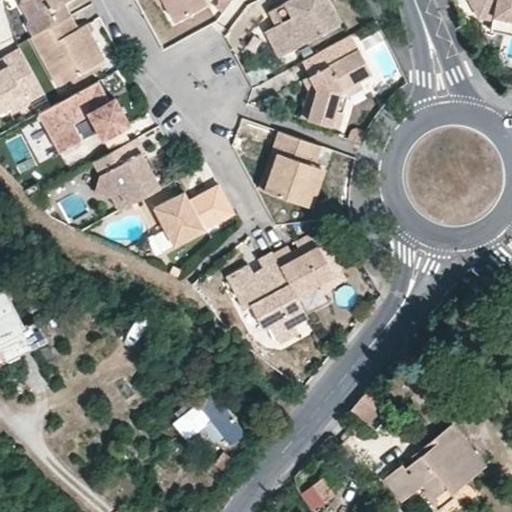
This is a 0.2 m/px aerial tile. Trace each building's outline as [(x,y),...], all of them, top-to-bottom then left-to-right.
[(27,21),(33,33),(69,13),(62,1),(63,0),(19,0),(30,19),(27,21)] [(205,0),(165,0),(169,8),(175,19),(206,1),(205,0)] [(285,0),(266,11),(257,16),(278,55),(338,22),(326,0),(285,0)] [(511,13),(511,0),(477,0),(484,12),(501,15),(502,11),(511,13)] [(511,13),(502,11),(501,15),(499,25),(511,27),(511,13)] [(69,13),(33,33),(29,34),(55,82),(105,56),(98,43),(87,23),(77,28),(69,13)] [(350,31),(300,59),(305,67),(308,73),(317,87),(307,116),(332,125),(344,87),(357,80),(372,72),(350,31)] [(42,91),(19,47),(11,52),(3,56),(7,62),(0,65),(0,108),(8,105),(11,110),(29,101),(27,98),(42,91)] [(317,87),(308,73),(302,77),(309,87),(300,114),(307,116),(317,87)] [(95,78),(49,104),(38,109),(60,149),(80,138),(71,122),(91,112),(103,134),(127,121),(122,112),(114,98),(108,101),(101,106),(97,99),(104,95),(95,78)] [(344,87),(332,125),(340,127),(349,94),(361,87),(357,80),(344,87)] [(108,101),(104,95),(97,99),(101,106),(108,101)] [(321,144),(277,129),(273,141),(271,149),(278,152),(266,189),(308,203),(321,165),(315,163),(321,144)] [(134,135),(91,158),(100,174),(94,189),(111,193),(118,207),(158,186),(147,165),(139,152),(142,150),(134,135)] [(278,152),(271,149),(258,186),(266,189),(278,152)] [(233,212),(217,182),(194,194),(197,199),(189,203),(187,198),(182,189),(151,205),(172,244),(233,212)] [(190,196),(187,198),(189,203),(197,199),(194,194),(190,196)] [(287,242),(271,250),(295,293),(335,272),(318,242),(302,250),(294,255),(290,249),(287,242)] [(295,246),(290,249),(294,255),(302,250),(298,244),(295,246)] [(295,293),(271,250),(257,258),(260,261),(262,265),(253,270),(251,266),(228,279),(243,306),(250,302),(264,328),(271,324),(277,335),(294,326),(291,322),(306,314),(295,293)] [(255,264),(251,266),(253,270),(262,265),(260,261),(255,264)] [(225,274),(228,279),(251,266),(248,262),(225,274)] [(21,325),(4,290),(0,291),(0,347),(2,347),(7,358),(46,339),(36,318),(21,325)] [(294,326),(309,319),(306,314),(291,322),(294,326)] [(297,331),(294,326),(277,335),(281,341),(297,331)] [(391,412),(367,391),(351,410),(374,431),(391,412)] [(213,393),(175,423),(187,437),(201,426),(210,419),(224,436),(230,444),(245,432),(213,393)] [(224,436),(210,419),(201,426),(215,443),(224,436)] [(402,464),(383,478),(402,501),(423,484),(434,499),(448,487),(452,493),(486,465),(453,423),(413,455),(416,459),(410,464),(405,468),(402,464)] [(324,477),(314,484),(326,501),(335,493),(324,477)]
